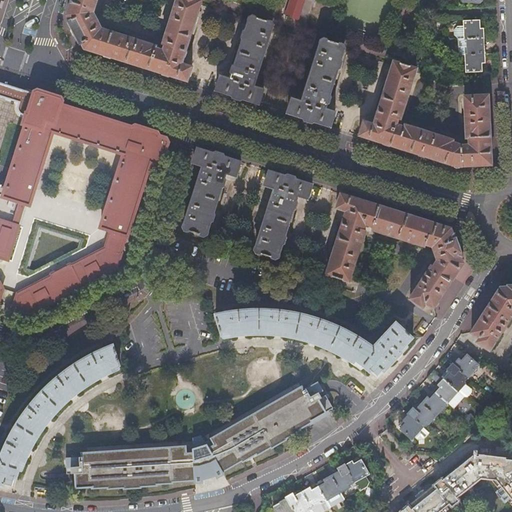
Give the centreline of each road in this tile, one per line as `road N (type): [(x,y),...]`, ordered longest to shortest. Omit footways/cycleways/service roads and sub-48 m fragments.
road 1 (residential): [(222,500),(307,461),(375,411),(444,334),(500,249)]
road 2 (residential): [(0,324),(33,334),(142,282),(191,119)]
road 3 (residential): [(191,119),(485,211)]
